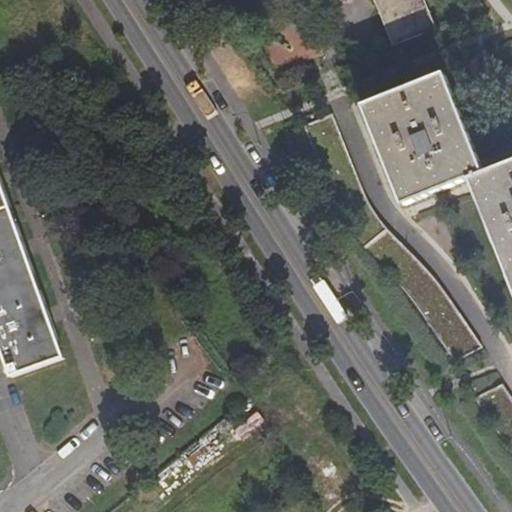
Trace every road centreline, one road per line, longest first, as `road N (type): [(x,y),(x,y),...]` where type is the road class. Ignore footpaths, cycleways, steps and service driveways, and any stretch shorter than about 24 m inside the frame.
road 1 (secondary): [(477,511),(136,0)]
road 2 (secondary): [(112,0),(447,511)]
road 3 (residential): [(0,509),(34,489),(0,398)]
